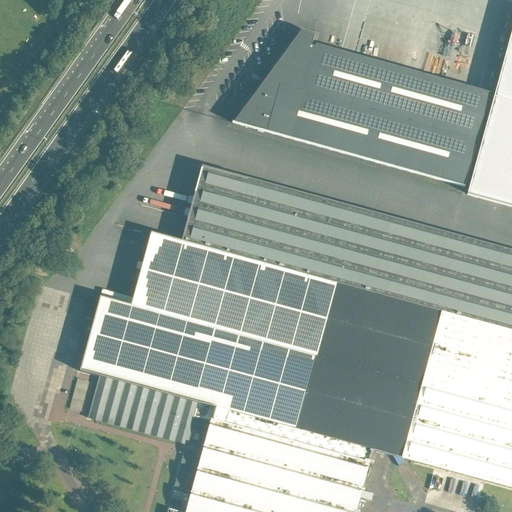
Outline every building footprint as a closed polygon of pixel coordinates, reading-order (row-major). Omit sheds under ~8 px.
[(511,29),(467,195),(511,206),(511,29)] [(490,94),(316,46),(315,48),(311,47),(314,36),(301,32),(234,123),(232,123),(465,187),(490,94)] [(198,181),(182,241),(225,254),(336,285),(438,312),(398,457),(403,459),(511,488),(511,252),(234,176),(202,167),(198,181)] [(205,326),(225,254),(182,241),(151,233),(131,306),(101,298),(80,372),(100,377),(185,400),(205,326)] [(225,254),(205,326),(316,357),(336,285),(225,254)] [(205,326),(185,400),(215,408),(372,450),(398,457),(438,312),(336,285),(316,357),(205,326)] [(100,377),(88,418),(89,419),(90,416),(188,443),(187,445),(188,445),(196,417),(211,421),(215,408),(185,400),(100,377)] [(215,408),(211,421),(368,462),(372,450),(215,408)] [(355,511),(369,462),(368,462),(211,421),(202,453),(202,455),(201,458),(199,466),(186,511),(181,511),(169,508),(167,511),(355,511)] [(28,448),(19,445),(16,456),(25,459),(28,448)] [(184,454),(174,488),(186,491),(195,457),(193,456),(184,454)]
